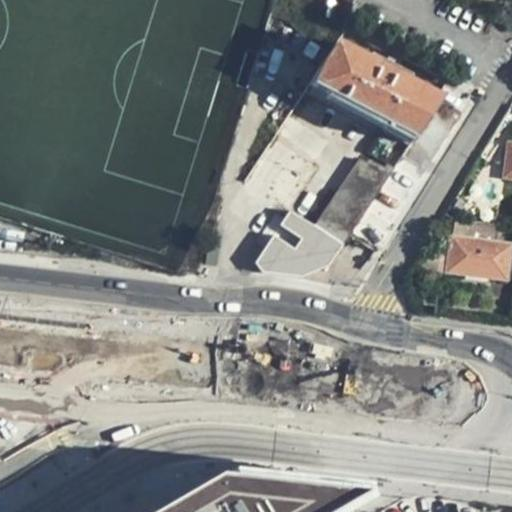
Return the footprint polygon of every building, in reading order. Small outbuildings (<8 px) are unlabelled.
[(378,67),(336,43),(310,82),(329,93),(384,124),(387,120),(414,137),(439,99),(392,73),(394,70),(381,62),(378,67)] [(408,146),(414,137),(387,120),(384,124),(329,93),(326,99),(408,146)] [(460,112),(442,101),(439,99),(414,137),(408,146),(400,158),(425,173),(460,112)] [(347,240),(395,166),(387,161),(383,167),(361,153),(318,223),(347,240)] [(462,232),(495,236),(497,225),(464,221),(462,232)] [(506,278),(511,243),(452,236),(447,271),(506,278)] [(0,438),(15,429),(0,427),(0,438)] [(230,477),(169,511),(345,511),(376,494),(230,477)]
